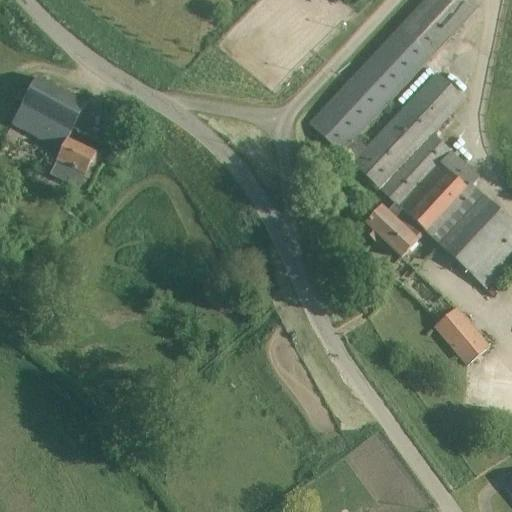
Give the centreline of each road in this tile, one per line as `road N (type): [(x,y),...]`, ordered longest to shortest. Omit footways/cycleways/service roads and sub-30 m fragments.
road 1 (tertiary): [(450,511),(327,336),(271,221),(227,158),(24,0)]
road 2 (unknown): [(387,0),(279,120),(176,112)]
road 3 (unknown): [(511,191),(482,140),(486,0)]
road 4 (unknown): [(279,120),(283,246)]
